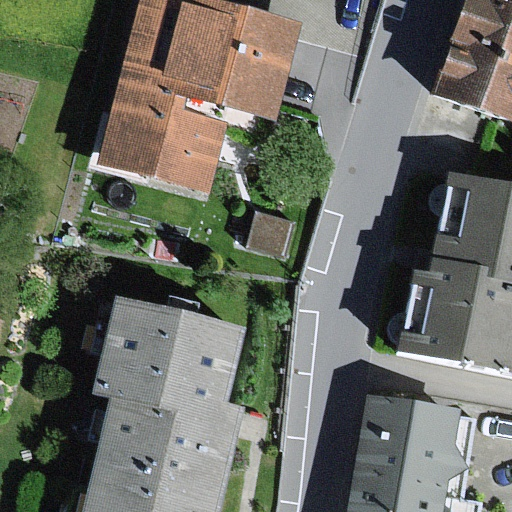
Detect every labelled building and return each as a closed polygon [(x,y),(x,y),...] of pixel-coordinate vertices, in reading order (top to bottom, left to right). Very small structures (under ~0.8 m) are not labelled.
[(207,0),(126,0),(84,166),(198,195),(220,109),(269,122),(294,23),(208,1),(207,0)] [(511,0),(456,0),(422,95),(511,128),(511,0)] [(511,189),(442,176),(423,271),(405,268),(388,352),(511,376),(511,189)] [(231,332),(103,300),(80,393),(99,398),(70,511),(210,511),(232,422),(236,409),(213,403),(231,332)] [(473,414),(360,397),(342,511),(477,511),(478,504),(460,502),(473,414)]
